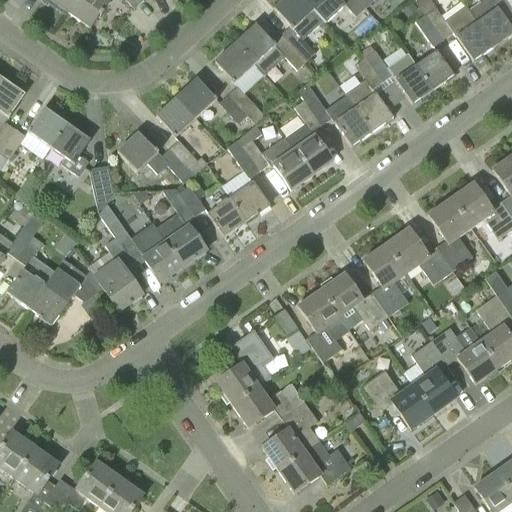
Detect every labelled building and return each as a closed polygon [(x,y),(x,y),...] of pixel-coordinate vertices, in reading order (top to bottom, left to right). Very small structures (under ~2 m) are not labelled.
[(45,0),(46,0),(67,15),(77,0),(45,0)] [(99,17),(109,3),(108,2),(110,0),(77,0),(67,15),(88,29),(88,30),(89,31),(98,16),(99,17)] [(143,2),(140,0),(123,0),(133,11),(143,2)] [(310,67),(318,59),(302,42),(322,23),(312,12),(301,0),(283,0),(272,10),(290,29),(281,36),(306,63),(307,62),(310,67)] [(301,0),(312,12),(322,23),(342,5),(337,0),(301,0)] [(355,18),(365,10),(355,0),(337,0),(342,5),(355,18)] [(355,0),(365,10),(375,1),(374,0),(355,0)] [(426,16),(437,9),(430,0),(426,0),(418,5),(426,16)] [(493,50),(511,36),(511,32),(494,6),(503,0),(487,0),(468,14),(493,50)] [(493,50),(468,14),(464,8),(444,23),(435,11),(425,19),(442,44),(453,36),(472,64),(493,50)] [(433,50),(442,44),(425,19),(415,25),(433,50)] [(271,45),(255,27),(235,45),(260,72),(279,54),(296,73),(306,63),(281,36),(271,45)] [(260,72),(235,45),(214,64),(232,86),(253,66),(259,73),(260,72)] [(388,74),(374,53),(365,59),(382,85),(391,80),(393,82),(411,107),(432,91),(415,67),(415,68),(408,58),(388,74)] [(432,91),(452,77),(435,53),(415,67),(432,91)] [(371,134),(391,120),(371,92),(382,85),(365,59),(354,67),(364,82),(344,96),(348,100),(371,134)] [(0,82),(0,115),(7,120),(23,97),(1,81),(0,82)] [(195,120),(215,102),(195,81),(176,98),(195,120)] [(326,114),(306,86),(296,94),(302,103),(319,129),(330,122),(350,149),(371,134),(348,100),(326,114)] [(261,115),(237,89),(228,97),(246,118),(255,127),(270,113),(267,109),(261,115)] [(237,127),(246,118),(228,97),(218,106),(237,127)] [(195,120),(176,98),(154,118),(173,140),(195,120)] [(310,175),(328,162),(310,135),(319,129),(302,103),(293,110),(304,126),(285,139),(294,153),(310,175)] [(20,124),(15,132),(23,138),(26,134),(50,151),(67,127),(43,110),(29,131),(20,124)] [(0,152),(15,132),(3,124),(0,128),(0,152)] [(72,166),(89,142),(67,127),(50,151),(72,166)] [(258,174),(268,167),(251,143),(260,137),(255,128),(237,143),(258,174)] [(23,138),(15,132),(0,152),(0,155),(8,161),(24,139),(23,138)] [(159,159),(137,135),(115,154),(135,176),(146,165),(156,177),(166,168),(182,187),(194,177),(170,150),(159,159)] [(289,190),(309,176),(310,175),(294,153),(285,139),(264,154),(289,190)] [(196,163),(178,143),(170,150),(194,177),(206,166),(200,160),(196,163)] [(248,181),(258,174),(237,143),(226,151),(248,181)] [(511,222),(511,157),(491,172),(509,198),(500,205),(511,222)] [(112,196),(108,170),(90,173),(89,175),(96,216),(112,196)] [(256,217),(258,215),(258,214),(268,207),(252,184),(230,200),(246,223),(255,216),(256,217)] [(472,186),(449,202),(470,232),(483,223),(497,242),(511,231),(511,222),(500,205),(490,212),(472,186)] [(178,196),(194,219),(205,212),(189,188),(178,196)] [(186,225),(194,219),(178,196),(176,193),(161,193),(176,215),(184,226),(186,225)] [(246,223),(230,200),(226,202),(225,201),(215,208),(216,209),(206,216),(222,240),(246,223)] [(452,274),(472,260),(458,241),(470,232),(449,202),(427,218),(445,244),(435,250),(452,274)] [(134,248),(109,212),(102,221),(115,240),(135,269),(145,263),(159,284),(182,268),(164,243),(155,230),(152,226),(145,230),(150,236),(134,248)] [(193,262),(195,260),(194,259),(204,252),(187,227),(186,225),(184,226),(176,215),(155,230),(164,243),(182,268),(192,261),(193,262)] [(16,262),(32,240),(34,237),(23,229),(12,246),(0,237),(0,264),(6,255),(16,262)] [(426,257),(407,231),(385,247),(406,277),(419,268),(432,288),(452,274),(435,250),(426,257)] [(54,274),(32,260),(42,246),(32,240),(16,262),(25,268),(22,273),(5,295),(28,312),(63,263),(62,262),(54,274)] [(129,307),(131,305),(130,304),(141,298),(125,276),(135,269),(115,240),(107,246),(104,248),(114,263),(93,278),(102,291),(117,313),(128,306),(129,307)] [(387,319),(407,306),(393,286),(406,277),(385,247),(362,263),(381,289),(371,296),(387,319)] [(50,328),(67,305),(54,295),(73,270),(63,263),(28,312),(38,319),(37,320),(40,322),(40,321),(50,328)] [(83,305),(102,291),(93,278),(89,273),(72,297),(83,305)] [(511,285),(505,291),(492,273),(482,280),(495,298),(511,322),(511,321),(511,285)] [(361,302),(343,277),(320,293),(339,320),(353,310),(369,332),(387,319),(371,296),(361,302)] [(322,365),(341,351),(325,330),(339,320),(320,293),(297,309),(315,335),(305,342),(322,365)] [(498,371),(511,360),(511,342),(502,328),(511,322),(495,298),(474,313),(490,335),(479,343),(498,371)] [(426,336),(435,329),(427,320),(419,326),(426,336)] [(479,343),(468,328),(454,339),(448,331),(430,344),(447,368),(457,362),(474,387),(498,371),(479,343)] [(231,408),(258,388),(249,374),(271,358),(253,333),(230,350),(241,366),(214,384),(231,408)] [(432,416),(455,400),(437,374),(447,368),(430,344),(410,358),(419,372),(407,381),(411,385),(411,386),(432,416)] [(398,395),(384,374),(363,389),(381,414),(392,407),(410,432),(432,416),(411,386),(398,395)] [(268,402),(258,388),(231,408),(247,431),(273,412),(280,422),(304,406),(290,387),(268,402)] [(277,474),(318,445),(308,430),(317,424),(304,406),(280,422),(287,431),(260,450),(277,474)] [(350,435),(365,425),(359,416),(344,427),(350,435)] [(0,472),(12,482),(34,451),(10,434),(0,448),(0,472)] [(328,458),(318,445),(277,474),(293,496),(319,478),(326,488),(350,471),(336,452),(328,458)] [(12,482),(35,498),(46,483),(57,468),(34,451),(12,482)] [(511,462),(496,474),(511,496),(511,462)] [(98,510),(119,481),(95,464),(74,492),(74,493),(84,500),(98,510)] [(488,511),(502,511),(511,505),(511,496),(496,474),(474,490),(488,511)] [(100,511),(131,511),(142,497),(119,481),(98,510),(100,511)] [(53,511),(60,511),(74,493),(74,492),(59,482),(42,504),(53,511)] [(457,511),(473,511),(463,497),(452,505),(457,511)]
